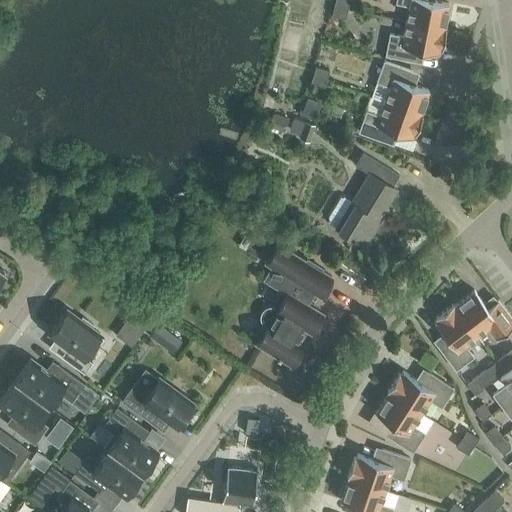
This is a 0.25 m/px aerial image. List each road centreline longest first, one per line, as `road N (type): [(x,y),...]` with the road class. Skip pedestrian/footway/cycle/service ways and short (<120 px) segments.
road 1 (residential): [(321,430),(364,344),(400,299),(483,224)]
road 2 (residential): [(157,511),(236,407),(254,404),(321,430)]
road 3 (residential): [(0,332),(45,269),(0,241)]
